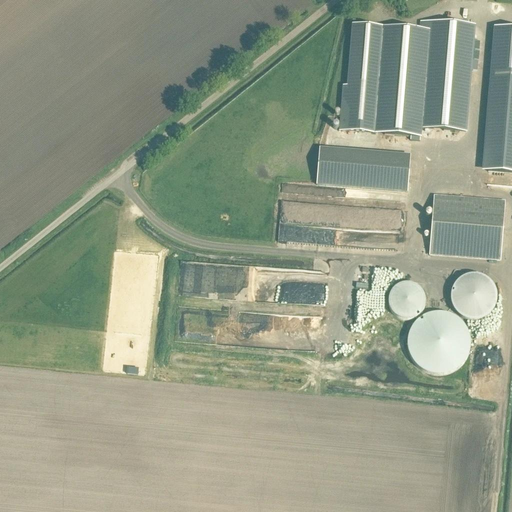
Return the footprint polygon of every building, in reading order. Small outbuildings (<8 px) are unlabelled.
[(420,24),(419,33),(430,33),(422,131),(466,135),(475,28),(420,24)] [(383,30),(352,27),(347,89),(343,88),(339,133),(374,136),(383,30)] [(422,131),(430,33),(419,33),(383,30),(374,136),(421,140),(422,131)] [(471,107),(466,162),(503,167),(508,110),(471,107)] [(407,194),(410,157),(319,150),(316,187),(407,194)] [(434,198),(429,257),(499,263),(504,204),(434,198)] [(477,277),(474,277),(471,277),(467,277),(464,278),(461,280),(458,282),(456,284),(454,287),(452,290),(451,293),(450,296),(450,300),(450,303),(451,306),(452,309),(454,312),(456,315),(458,317),(461,320),(463,321),(467,322),(470,323),(473,323),(477,323),(480,323),(483,321),(486,320),(489,318),(491,316),(493,313),(495,310),(496,307),(497,304),(497,300),(497,297),(496,294),(495,291),(493,288),(491,285),(489,282),(487,280),(484,279),(480,278),(477,277)] [(401,286),(400,286),(399,287),(398,287),(398,288),(397,288),(396,288),(395,289),(394,290),(393,291),(392,292),(391,293),(391,294),(390,295),(390,296),(389,297),(389,298),(389,299),(388,299),(388,300),(388,301),(388,302),(388,303),(388,304),(388,305),(388,306),(388,307),(388,308),(389,309),(389,310),(389,311),(390,312),(390,313),(391,313),(391,314),(392,315),(392,316),(393,316),(393,317),(394,317),(395,318),(396,319),(397,319),(397,320),(398,320),(399,321),(400,321),(401,322),(402,322),(403,322),(404,322),(405,322),(406,322),(407,322),(408,322),(409,322),(410,322),(411,322),(412,321),(413,321),(414,321),(415,320),(416,319),(417,319),(418,318),(419,317),(420,316),(421,316),(421,315),(422,314),(423,313),(423,312),(423,311),(424,310),(424,309),(424,308),(425,307),(425,306),(425,305),(425,304),(425,303),(425,302),(425,301),(425,300),(424,299),(424,298),(424,297),(423,296),(423,295),(422,294),(422,293),(421,293),(421,292),(420,291),(419,290),(418,290),(418,289),(417,289),(416,288),(415,287),(414,287),(413,287),(413,286),(412,286),(411,286),(410,286),(409,285),(408,285),(407,285),(406,285),(405,285),(404,285),(403,286),(402,286),(401,286)] [(438,315),(436,315),(435,315),(434,315),(433,315),(432,315),(431,316),(430,316),(429,316),(428,316),(427,317),(426,317),(425,318),(424,318),(423,319),(422,319),(421,320),(420,321),(419,321),(418,322),(417,323),(416,324),(415,325),(414,326),(413,327),(413,328),(412,329),(411,330),(411,331),(410,332),(410,333),(409,334),(409,335),(409,336),(408,337),(408,338),(408,339),(407,340),(407,341),(407,342),(407,344),(407,345),(407,346),(407,347),(407,348),(407,349),(407,350),(407,351),(408,352),(408,354),(408,355),(408,356),(409,357),(409,358),(410,359),(410,360),(411,361),(411,362),(412,363),(412,364),(413,365),(414,366),(415,367),(416,368),(417,369),(418,370),(419,371),(420,372),(421,372),(422,373),(423,374),(424,374),(425,375),(426,375),(427,375),(428,376),(429,376),(430,377),(431,377),(432,377),(434,377),(435,377),(436,377),(437,378),(438,378),(439,378),(440,378),(441,377),(442,377),(444,377),(445,377),(446,377),(447,376),(448,376),(449,376),(450,375),(451,375),(452,374),(453,374),(454,373),(455,373),(456,372),(457,372),(458,371),(459,370),(460,369),(461,368),(462,367),(463,366),(464,365),(465,364),(465,363),(466,362),(466,361),(467,360),(467,359),(468,358),(468,357),(469,356),(469,355),(469,354),(469,352),(470,351),(470,350),(470,349),(470,348),(470,347),(470,346),(470,345),(470,344),(470,342),(470,341),(469,340),(469,339),(469,338),(469,337),(468,336),(468,335),(468,334),(467,333),(467,332),(466,331),(466,330),(465,329),(464,328),(464,327),(463,326),(462,325),(461,324),(460,323),(459,322),(458,322),(457,321),(456,320),(455,319),(454,318),(453,318),(452,317),(451,317),(450,317),(449,316),(447,316),(446,316),(445,315),(444,315),(443,315),(442,315),(441,315),(440,315),(439,315),(438,315)]
